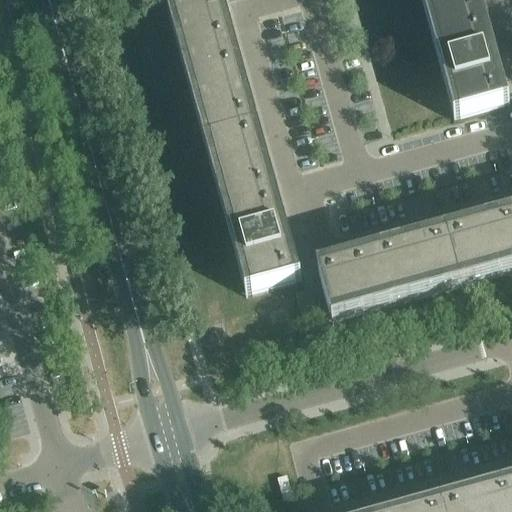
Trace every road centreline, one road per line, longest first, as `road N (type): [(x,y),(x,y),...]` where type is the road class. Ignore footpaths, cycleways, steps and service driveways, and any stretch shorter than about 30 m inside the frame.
road 1 (unclassified): [(169,434),(47,0)]
road 2 (residential): [(169,434),(511,342)]
road 3 (residential): [(62,466),(0,256)]
road 4 (residential): [(511,136),(301,193)]
